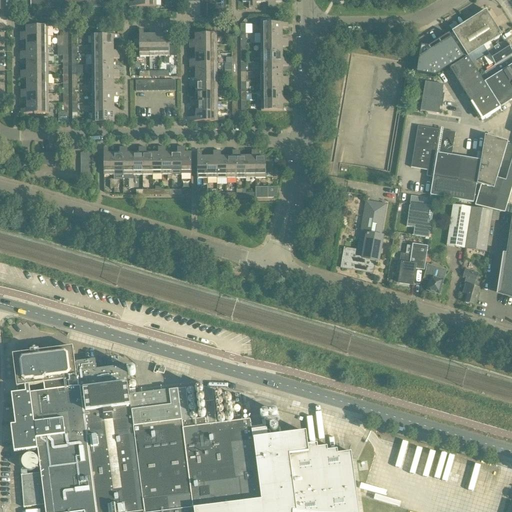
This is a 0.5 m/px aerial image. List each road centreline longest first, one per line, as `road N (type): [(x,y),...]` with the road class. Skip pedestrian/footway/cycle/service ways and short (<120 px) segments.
road 1 (tertiary): [(511,451),(0,304)]
road 2 (residential): [(301,142),(0,135)]
road 3 (residential): [(274,268),(0,186)]
road 4 (residential): [(511,336),(274,268)]
road 5 (unclassified): [(305,23),(395,23),(457,0)]
road 6 (unknown): [(342,402),(406,493),(434,511)]
road 7 (residential): [(274,268),(301,142)]
